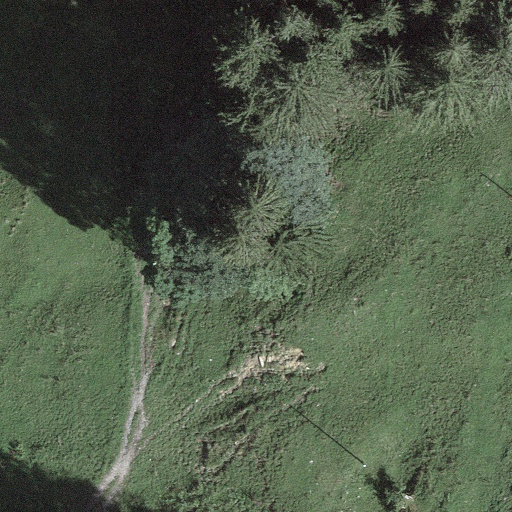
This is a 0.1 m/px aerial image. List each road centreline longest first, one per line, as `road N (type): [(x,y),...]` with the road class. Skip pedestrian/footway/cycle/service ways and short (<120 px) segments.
road 1 (track): [(156,0),(132,72),(130,150),(148,272),(147,372),(134,442),(94,511)]
road 2 (track): [(0,108),(86,0)]
